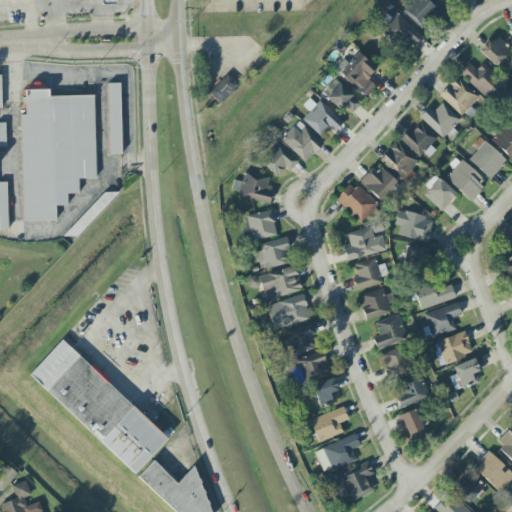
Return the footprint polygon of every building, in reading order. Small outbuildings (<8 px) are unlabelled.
[(421,27),(430,17),(436,22),(444,12),(428,0),(414,0),(404,13),(421,27)] [(401,45),(405,40),(413,47),(422,37),(397,13),(383,28),(401,45)] [(510,52),(496,36),(479,51),(494,66),(510,52)] [(344,81),(361,92),(377,68),(360,57),(344,81)] [(476,70),(468,64),(459,75),(487,97),(496,85),(491,81),(496,75),(482,63),(476,70)] [(208,92),(219,104),(238,86),(227,75),(208,92)] [(479,98),(457,77),(439,95),(461,117),(479,98)] [(351,114),(360,103),(334,80),(321,93),(340,111),(344,107),(351,114)] [(109,155),(121,155),(120,84),(107,84),(109,155)] [(94,96),(48,97),(48,90),(24,90),(24,115),(20,115),(22,221),(55,221),(55,206),(67,205),(67,194),(78,194),(78,179),(95,179),(94,96)] [(319,101),(315,105),(308,99),(302,106),(309,111),(301,120),(320,137),(328,128),(334,133),(343,122),(319,101)] [(460,121),(441,103),(433,112),(428,108),(419,117),(443,139),(460,121)] [(280,140),(304,163),(322,144),(298,121),(280,140)] [(423,158),(439,141),(420,124),(412,132),(408,129),(400,138),(423,158)] [(511,154),(511,131),(507,126),(492,140),(508,158),(511,154)] [(489,180),(506,161),(485,141),(468,160),(489,180)] [(399,181),(417,163),(397,142),(379,159),(399,181)] [(260,162),(277,177),(285,168),(289,172),(298,162),(277,143),(260,162)] [(486,185),(458,160),(452,166),(454,168),(445,178),(471,202),(486,185)] [(375,173),(371,169),(359,181),(379,201),(396,183),(381,168),(375,173)] [(237,197),(268,204),(271,192),(265,191),(268,177),(244,171),(241,182),(233,180),(231,189),(238,191),(237,197)] [(456,195),(436,177),(421,193),(441,211),(456,195)] [(6,182),(0,182),(0,229),(8,229),(6,182)] [(377,206),(352,182),(335,199),(360,223),(377,206)] [(244,217),(247,227),(241,228),(245,243),(276,235),(270,210),(244,217)] [(427,242),(433,219),(398,211),(394,225),(400,227),(397,235),(427,242)] [(511,224),(502,235),(511,244),(511,224)] [(346,234),(350,246),(343,248),(346,261),(386,251),(382,236),(374,238),(371,227),(346,234)] [(291,260),(284,237),(259,245),(260,251),(254,253),(259,270),(291,260)] [(404,265),(427,266),(427,247),(405,247),(404,265)] [(357,277),(352,279),(356,291),(382,283),(374,258),(353,265),(357,277)] [(263,303),(301,290),(293,265),(252,279),(255,285),(257,285),(263,303)] [(450,285),(441,288),(438,280),(413,289),(421,311),(455,298),(450,285)] [(389,314),(383,289),(359,295),(365,320),(389,314)] [(273,330),(309,319),(301,295),(266,306),(273,330)] [(423,314),(427,327),(422,328),(426,339),(455,330),(452,318),(461,315),(457,303),(423,314)] [(376,351),(407,338),(397,315),(374,324),(379,335),(371,339),(376,351)] [(278,336),(283,350),(291,347),(294,356),(318,347),(310,325),(278,336)] [(463,359),(462,354),(470,352),(466,333),(438,340),(444,364),(463,359)] [(167,439),(61,341),(29,375),(134,474),(167,439)] [(385,379),(410,372),(403,349),(379,355),(385,379)] [(300,383),(329,374),(322,353),(293,361),(300,383)] [(453,366),(460,389),(478,383),(475,373),(479,372),(475,359),(453,366)] [(400,407),(428,400),(422,378),(394,385),(400,407)] [(336,402),(333,393),(337,392),(333,379),(312,385),(319,408),(336,402)] [(317,443),(342,433),(339,423),(348,420),(343,407),(309,420),(317,443)] [(407,441),(424,434),(414,409),(397,416),(407,441)] [(511,460),(511,434),(507,430),(494,445),(511,460)] [(355,460),(351,450),(359,446),(354,434),(314,452),(324,474),(355,460)] [(511,478),(511,473),(487,451),(472,468),(499,492),(511,478)] [(174,511),(209,511),(195,468),(189,470),(177,483),(152,462),(137,479),(174,511)] [(367,477),(373,474),(367,462),(338,476),(344,488),(338,491),(342,499),(348,496),(350,502),(374,491),(367,477)] [(468,484),(460,478),(451,491),(470,504),(483,486),(472,478),(468,484)] [(11,486),(16,498),(0,504),(0,506),(2,511),(40,511),(38,511),(28,511),(23,498),(30,495),(25,481),(11,486)] [(433,511),(466,511),(449,494),(432,510),(433,511)]
